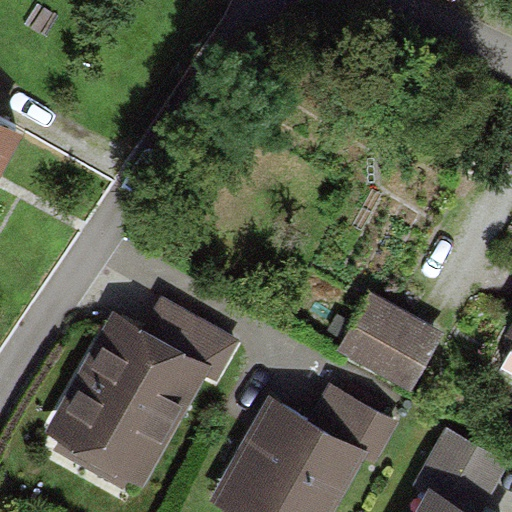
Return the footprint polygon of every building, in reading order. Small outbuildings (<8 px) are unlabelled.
[(20,121),(0,109),(0,157),(1,155),(20,121)] [(443,325),(369,283),(337,340),(412,381),(443,325)] [(162,289),(149,314),(113,295),(45,422),(61,431),(55,442),(125,479),(131,467),(147,476),(204,369),(219,377),(243,332),(162,289)] [(511,314),(498,338),(511,345),(511,347),(504,360),(511,364),(511,314)] [(316,408),(270,384),(211,492),(248,511),(328,511),(364,447),(378,454),(400,413),(333,377),(316,408)] [(510,464),(445,428),(419,475),(429,481),(411,511),(487,511),(484,510),(510,464)]
